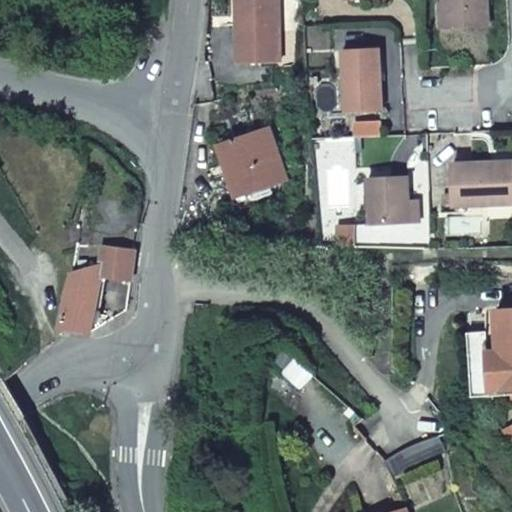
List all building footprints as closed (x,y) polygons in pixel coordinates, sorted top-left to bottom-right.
[(234,0),(235,23),(243,23),(242,0),(234,0)] [(277,61),(276,0),(242,0),(243,23),(235,23),(236,61),(277,61)] [(442,0),(443,7),(443,29),(486,27),(485,0),(442,0)] [(443,29),(443,7),(433,7),(433,29),(443,29)] [(344,45),(345,76),(349,76),(349,105),(379,106),(379,45),(344,45)] [(229,193),(281,175),(263,125),(228,136),(225,129),(207,134),(229,193)] [(451,202),(511,201),(511,159),(449,161),(451,202)] [(365,174),(368,218),(416,215),(415,193),(406,193),(405,172),(365,174)] [(352,219),(336,220),(337,239),(353,239),(352,219)] [(105,240),(102,259),(72,269),(58,326),(89,329),(102,273),(132,277),(136,244),(105,240)] [(496,344),(497,351),(482,352),(481,343),(480,328),(461,329),(466,393),(511,389),(511,304),(490,306),(493,342),(493,344),(496,344)] [(482,352),(497,351),(496,344),(493,344),(493,342),(481,343),(482,352)] [(397,470),(442,448),(433,437),(379,459),(377,461),(391,477),(397,470)]
